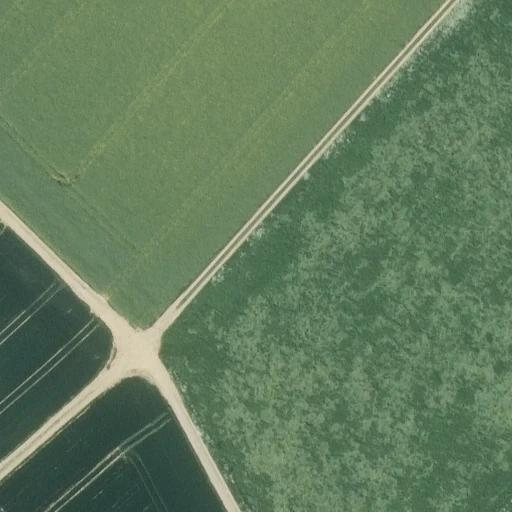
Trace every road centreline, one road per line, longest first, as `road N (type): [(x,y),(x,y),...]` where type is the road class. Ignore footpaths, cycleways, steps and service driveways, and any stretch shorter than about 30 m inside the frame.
road 1 (track): [(478,0),(152,362),(0,496)]
road 2 (track): [(243,511),(157,368),(0,207)]
